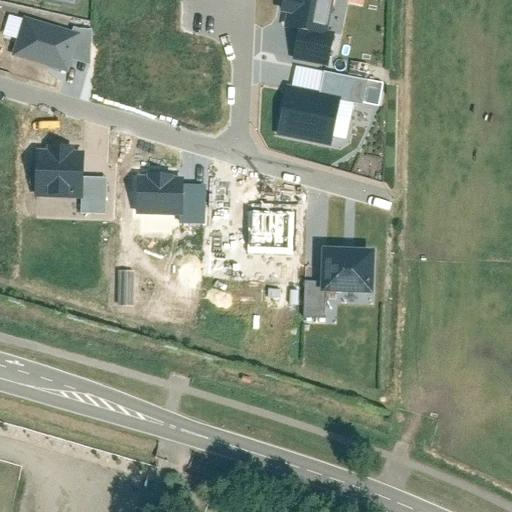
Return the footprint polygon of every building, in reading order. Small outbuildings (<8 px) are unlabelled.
[(348,0),(279,0),(277,18),(287,20),(285,35),(326,41),(327,35),(342,38),(348,0)] [(72,33),(24,19),(12,57),(69,74),(73,62),(80,36),(72,33)] [(74,28),(72,33),(80,36),(73,62),(90,67),(93,31),(74,28)] [(322,76),(318,96),(339,100),(338,105),(360,109),(365,84),(322,76)] [(318,96),(284,89),(273,140),(329,151),(338,105),(339,100),(318,96)] [(47,152),(37,151),(36,198),(83,199),(84,179),(84,154),(72,154),(72,148),(47,147),(47,152)] [(182,180),(141,178),(139,215),(180,217),(182,186),(182,180)] [(106,179),(84,179),(83,199),(82,216),(105,216),(106,179)] [(205,187),(182,186),(180,217),(180,225),(203,226),(205,187)] [(292,214),(249,212),(247,254),(291,256),(292,214)] [(374,253),(322,251),(321,284),(321,295),(326,295),(373,296),(374,253)] [(325,319),(326,295),(321,295),(321,284),(306,283),(305,319),(325,319)]
